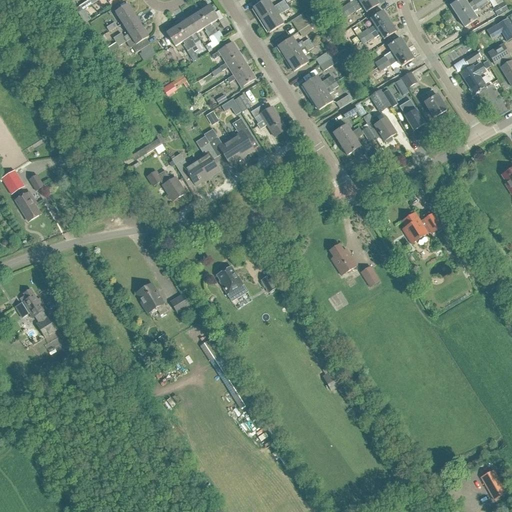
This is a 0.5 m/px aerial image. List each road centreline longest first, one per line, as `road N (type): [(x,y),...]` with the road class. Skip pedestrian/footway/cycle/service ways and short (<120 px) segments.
road 1 (residential): [(167,227),(346,197)]
road 2 (residential): [(0,268),(81,240),(167,227)]
road 3 (residential): [(167,227),(310,133)]
road 4 (residential): [(482,137),(417,38),(403,0)]
road 5 (residential): [(310,133),(225,0)]
road 6 (residential): [(346,197),(482,137)]
road 7 (track): [(511,281),(434,162)]
